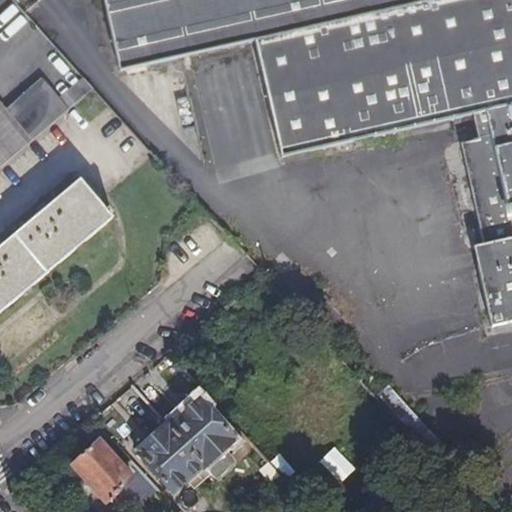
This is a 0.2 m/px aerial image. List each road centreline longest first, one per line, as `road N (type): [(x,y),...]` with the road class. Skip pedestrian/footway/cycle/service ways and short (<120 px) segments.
road 1 (residential): [(218,264),(0,463)]
road 2 (unknown): [(511,342),(425,361),(454,426),(478,420)]
